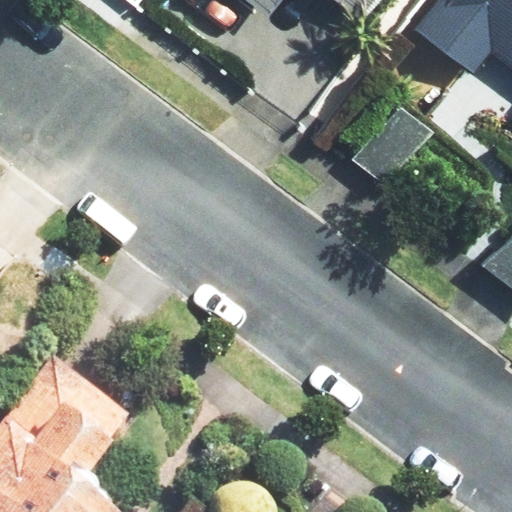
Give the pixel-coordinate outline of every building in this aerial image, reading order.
[(252,0),(260,6),(264,0),(331,0),(346,10),(353,0),(252,0)] [(511,0),(430,0),(409,29),(465,71),(482,48),(511,70),(511,0)] [(420,127),(374,97),(334,158),(380,188),(420,127)] [(511,290),(511,206),(473,263),(511,290)] [(96,511),(66,489),(122,415),(49,361),(0,426),(0,511),(96,511)]
